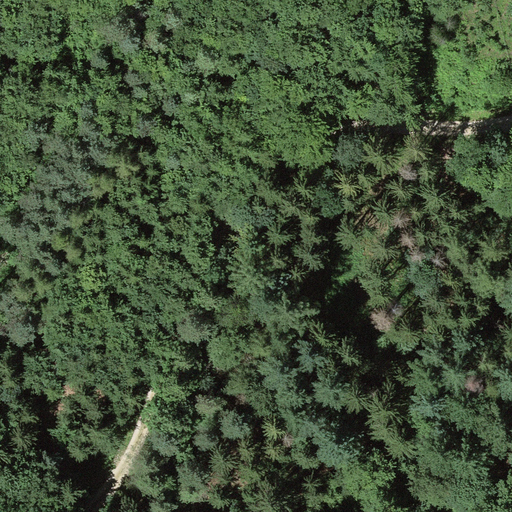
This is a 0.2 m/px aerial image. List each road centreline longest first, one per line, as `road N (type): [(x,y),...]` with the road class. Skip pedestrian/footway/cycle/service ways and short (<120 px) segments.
road 1 (track): [(511,120),(338,128),(305,135),(265,161),(230,206),(120,472),(88,511)]
road 2 (track): [(0,190),(95,0)]
